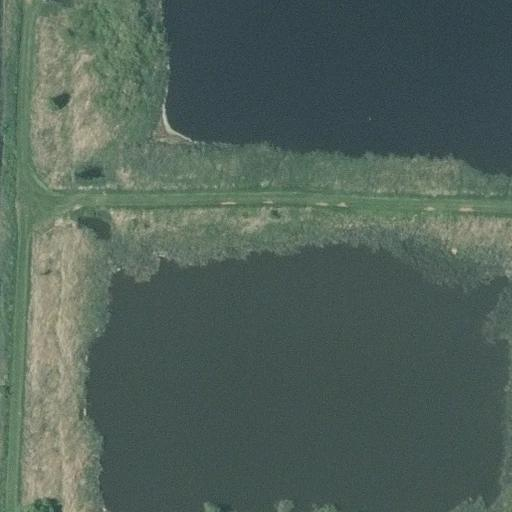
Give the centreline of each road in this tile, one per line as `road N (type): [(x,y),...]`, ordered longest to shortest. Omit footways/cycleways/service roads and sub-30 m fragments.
road 1 (track): [(27,201),(216,198),(511,211)]
road 2 (track): [(27,201),(18,511)]
road 3 (track): [(32,0),(27,201)]
